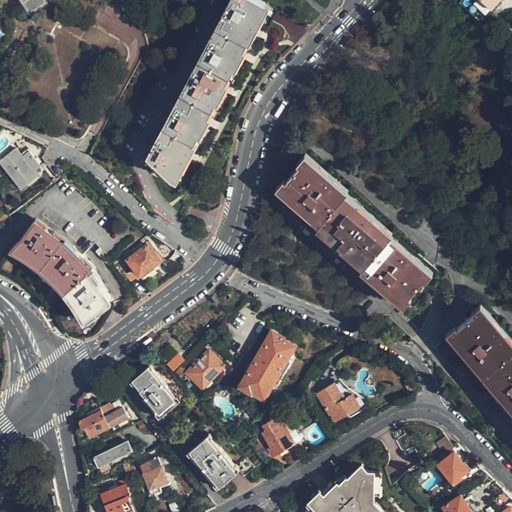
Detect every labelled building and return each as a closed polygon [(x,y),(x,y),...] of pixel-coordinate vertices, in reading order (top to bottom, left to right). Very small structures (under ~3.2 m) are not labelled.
[(47,2),(45,0),(19,0),(28,14),(47,2)] [(269,7),(255,0),(236,0),(153,163),(164,169),(162,173),(180,182),(262,19),(266,13),(269,7)] [(473,7),(464,0),(459,0),(458,1),(469,11),(473,7)] [(91,22),(82,38),(110,53),(118,37),(91,22)] [(0,163),(20,187),(36,173),(34,170),(39,165),(29,152),(23,157),(16,148),(0,162),(0,163)] [(440,273),(392,231),(393,229),(347,189),(349,187),(309,153),(281,185),(321,220),(319,222),(366,262),(364,264),(412,306),(429,287),(440,273)] [(111,300),(90,272),(94,269),(65,240),(63,242),(35,220),(14,249),(28,259),(30,258),(36,263),(36,264),(42,269),(48,274),(49,272),(61,285),(60,286),(65,292),(71,299),(72,298),(77,304),(75,305),(85,320),(111,300)] [(132,283),(160,261),(148,245),(128,261),(131,266),(123,272),(132,283)] [(511,335),(484,303),(452,331),(460,340),(459,341),(469,352),(470,351),(474,356),(473,357),(474,359),(476,358),(503,389),(502,390),(504,393),(505,391),(508,396),(507,396),(509,399),(510,398),(511,399),(511,335)] [(261,397),(291,343),(280,337),(281,336),(270,330),(239,385),(250,391),(251,390),(261,397)] [(186,371),(198,383),(211,370),(214,373),(223,364),(208,350),(186,371)] [(165,363),(171,371),(183,359),(176,352),(165,363)] [(157,416),(177,399),(151,370),(133,385),(145,399),(143,400),(157,416)] [(211,370),(198,383),(203,388),(216,375),(214,373),(211,370)] [(418,386),(412,379),(404,384),(401,379),(390,386),(396,397),(416,391),(418,386)] [(334,420),(358,406),(350,393),(342,398),(333,382),(316,392),(327,412),(329,411),(334,420)] [(100,407),(101,409),(109,426),(128,417),(123,406),(116,410),(113,403),(110,404),(109,402),(100,407)] [(109,426),(101,409),(78,421),(81,428),(84,427),(88,436),(109,426)] [(262,424),(264,427),(265,429),(261,432),(267,442),(269,445),(266,447),(271,456),(294,442),(276,415),(262,424)] [(426,453),(432,459),(442,453),(451,446),(445,436),(434,444),(436,446),(426,453)] [(236,467),(210,437),(189,455),(215,484),(236,467)] [(98,467),(131,450),(126,440),(93,457),(98,467)] [(465,470),(466,469),(453,451),(436,462),(449,481),(465,470)] [(442,453),(432,459),(433,462),(443,455),(442,453)] [(160,493),(158,489),(157,485),(166,482),(157,457),(139,463),(151,496),(160,493)] [(338,471),(332,477),(341,486),(343,486),(345,485),(350,485),(352,485),(358,487),(360,488),(363,491),(365,494),(366,499),(367,501),(374,501),(374,471),(367,471),(356,460),(342,475),(338,471)] [(472,479),(483,471),(475,463),(466,469),(465,470),(472,479)] [(367,511),(366,510),(366,501),(367,501),(366,499),(365,494),(363,491),(360,488),(358,487),(352,485),(350,485),(345,485),(343,486),(341,486),(332,477),(330,478),(329,476),(325,480),(323,478),(318,483),(315,481),(312,485),(314,487),(302,500),(314,511),(367,511)] [(136,511),(125,483),(100,493),(107,511),(136,511)] [(491,499),(498,508),(511,499),(504,491),(491,499)] [(206,511),(218,507),(206,493),(197,498),(204,511),(206,511)] [(469,511),(457,495),(441,506),(445,511),(469,511)] [(381,511),(374,505),(374,501),(367,501),(366,501),(366,510),(367,511),(381,511)]
